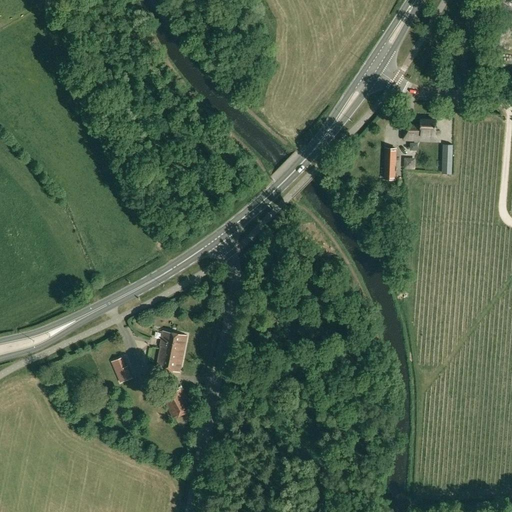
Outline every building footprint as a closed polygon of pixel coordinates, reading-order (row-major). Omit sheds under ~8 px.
[(439,140),(439,130),(435,130),(435,121),(420,120),(419,126),(404,126),(404,139),(417,140),(417,135),(419,135),(419,140),(439,140)] [(396,149),(386,149),(385,180),(395,180),(396,149)] [(179,372),(187,335),(163,331),(160,346),(161,346),(157,368),(179,372)] [(126,366),(122,356),(111,361),(120,383),(133,377),(128,365),(126,366)] [(182,389),(170,395),(163,399),(173,418),(192,408),(182,389)]
